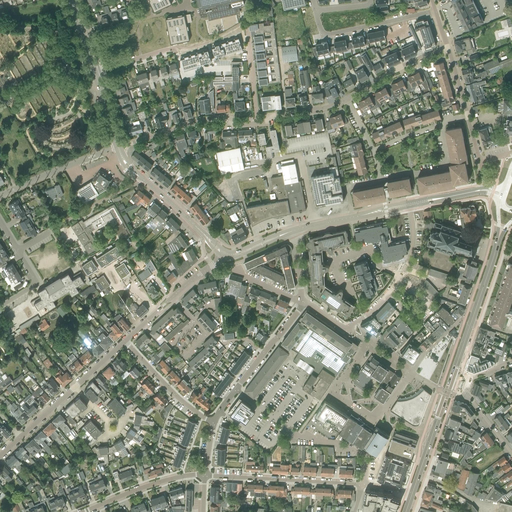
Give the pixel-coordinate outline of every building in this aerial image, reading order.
[(88,0),(89,4),(91,4),(92,8),(101,5),(99,0),(88,0)] [(149,0),(150,0),(149,1),(150,2),(154,12),(157,10),(158,10),(158,9),(159,8),(160,9),(166,6),(166,5),(167,4),(167,5),(168,5),(169,4),(176,1),(174,0),(149,0)] [(196,0),(197,2),(200,15),(200,14),(201,17),(208,15),(209,20),(214,18),(214,19),(223,17),(230,15),(237,13),(239,13),(239,10),(238,9),(243,7),(242,6),(242,5),(243,4),(243,5),(244,4),(243,0),(196,0)] [(272,0),(271,0),(266,1),(268,10),(268,9),(272,7),(275,5),(272,0)] [(281,0),(284,10),(306,5),(304,0),(281,0)] [(421,0),(414,3),(415,8),(419,7),(420,8),(423,6),(428,5),(426,0),(421,0)] [(452,0),(451,1),(451,2),(452,2),(454,8),(455,8),(458,14),(458,15),(459,17),(459,18),(462,22),(462,23),(465,29),(465,30),(466,30),(466,29),(472,27),(483,21),(472,0),(452,0)] [(115,10),(110,12),(108,6),(104,7),(106,13),(109,22),(113,21),(113,22),(119,21),(118,19),(115,10)] [(121,9),(115,10),(118,19),(123,18),(123,19),(129,18),(128,17),(125,7),(121,9)] [(99,15),(98,13),(95,14),(98,26),(103,24),(104,25),(109,24),(109,22),(106,13),(99,15)] [(177,17),(175,17),(172,18),(172,19),(170,19),(170,18),(168,18),(165,19),(168,30),(169,30),(169,32),(168,32),(168,34),(171,44),(173,44),(175,43),(174,42),(176,42),(177,43),(183,42),(183,41),(185,40),(185,41),(187,41),(189,40),(187,30),(187,29),(186,29),(186,27),(187,26),(186,23),(192,22),(190,14),(181,16),(180,16),(180,17),(178,17),(178,16),(177,17)] [(417,24),(414,25),(416,30),(420,28),(425,45),(424,45),(425,51),(426,50),(432,48),(432,47),(436,46),(434,41),(434,40),(429,25),(427,20),(424,21),(423,19),(416,22),(416,23),(417,24)] [(264,23),(254,24),(249,25),(250,30),(256,29),(256,33),(263,32),(270,31),(274,31),(273,22),(270,22),(270,23),(270,25),(264,26),(263,23),(264,23)] [(263,32),(256,33),(257,36),(254,37),(255,42),(257,42),(257,41),(264,41),(271,40),(275,39),(274,31),(270,31),(271,38),(264,38),(263,32)] [(360,36),(357,37),(359,46),(359,47),(365,46),(369,45),(367,39),(364,39),(363,36),(362,36),(361,36),(360,36)] [(352,42),(349,43),(351,49),(354,48),(354,47),(359,46),(357,37),(351,38),(352,42)] [(212,47),(215,57),(242,49),(239,38),(238,38),(235,39),(235,41),(233,41),(232,40),(231,40),(232,40),(228,41),(229,43),(226,43),(226,42),(225,42),(222,43),(222,45),(219,45),(219,44),(218,44),(215,45),(215,47),(213,47),(212,47)] [(454,41),(457,52),(466,50),(466,49),(467,49),(468,54),(472,53),(468,38),(464,39),(463,40),(463,39),(454,41)] [(257,41),(257,42),(258,45),(255,45),(256,50),(258,50),(265,49),(272,48),(276,48),(275,39),(271,40),(272,46),(265,47),(264,41),(257,41)] [(343,40),(340,41),(342,52),(348,51),(347,49),(351,49),(349,43),(346,43),(345,40),(344,40),(343,40)] [(334,46),(331,46),(333,52),(336,52),(336,53),(342,52),(340,41),(334,42),(334,46)] [(326,42),(321,43),(324,55),(330,54),(330,53),(333,52),(331,46),(328,47),(327,42),(326,42)] [(316,47),(312,47),(315,57),(324,55),(321,43),(316,44),(316,47)] [(412,43),(406,45),(411,56),(417,54),(416,53),(416,52),(416,51),(415,51),(418,50),(418,48),(417,46),(416,44),(413,45),(412,43)] [(283,62),(298,61),(296,45),(281,47),(283,62)] [(402,50),(399,51),(401,57),(404,56),(406,59),(407,58),(408,58),(408,57),(411,56),(406,45),(401,48),(402,50)] [(258,50),(259,53),(256,54),(257,59),(259,59),(259,58),(266,58),(273,57),(277,56),(276,48),(272,48),(273,55),(266,55),(265,49),(258,50)] [(181,59),(181,60),(184,69),(211,61),(208,50),(207,50),(204,51),(204,52),(202,53),(201,52),(197,53),(198,54),(195,55),(195,54),(194,54),(191,55),(191,56),(189,57),(188,56),(184,57),(185,58),(182,59),(181,59)] [(399,51),(390,55),(394,64),(395,63),(396,63),(397,63),(397,62),(398,62),(399,62),(400,61),(399,58),(401,57),(399,51)] [(359,55),(356,57),(360,64),(364,62),(361,56),(359,54),(359,53),(358,54),(359,55)] [(365,53),(361,56),(364,62),(369,71),(374,69),(376,73),(383,69),(379,63),(375,65),(374,66),(373,67),(365,53)] [(477,54),(469,58),(471,62),(470,62),(470,63),(479,58),(477,54)] [(390,55),(381,59),(384,65),(388,63),(388,64),(388,65),(389,66),(392,65),(394,64),(390,55)] [(259,58),(259,59),(260,62),(257,62),(257,68),(260,67),(267,66),(274,65),(278,65),(277,56),(273,57),(274,63),(267,64),(266,58),(259,58)] [(487,75),(502,69),(501,69),(511,64),(511,57),(499,63),(497,59),(484,65),(485,69),(478,73),(479,74),(480,78),(481,77),(487,75)] [(348,59),(343,61),(347,70),(348,70),(352,68),(348,59)] [(232,62),(232,80),(239,80),(239,79),(239,76),(239,74),(238,74),(238,72),(239,71),(239,67),(242,67),(242,61),(238,61),(232,62)] [(165,66),(169,78),(171,83),(174,82),(175,82),(173,77),(172,77),(172,76),(178,74),(179,75),(175,62),(175,63),(170,65),(171,66),(166,68),(165,66)] [(442,62),(435,64),(433,65),(434,67),(435,67),(436,70),(444,68),(442,62)] [(260,67),(261,71),(258,71),(258,76),(261,76),(268,75),(275,74),(279,73),(278,65),(274,65),(275,72),(268,73),(267,66),(260,67)] [(156,69),(160,81),(159,82),(161,86),(162,85),(165,85),(163,81),(162,79),(169,77),(169,78),(165,66),(160,68),(161,68),(161,69),(156,71),(156,69)] [(470,67),(466,68),(462,70),(463,76),(472,74),(476,72),(474,68),(471,69),(470,67)] [(364,80),(368,78),(362,68),(355,73),(358,80),(360,79),(361,82),(362,82),(365,81),(364,80)] [(436,70),(433,71),(435,76),(438,76),(438,75),(446,73),(444,68),(436,70)] [(146,72),(150,87),(151,89),(152,89),(155,88),(153,83),(152,83),(152,82),(159,80),(159,82),(160,81),(156,69),(155,69),(156,70),(150,71),(151,71),(151,72),(147,74),(146,72)] [(302,94),(297,95),(297,97),(299,97),(300,102),(299,102),(299,103),(300,103),(300,104),(307,103),(305,95),(304,91),(307,90),(306,87),(306,84),(303,70),(299,71),(300,75),(299,75),(301,85),(302,85),(303,91),(301,91),(302,94)] [(136,75),(140,88),(140,86),(142,89),(150,87),(146,72),(146,73),(136,76),(136,75)] [(417,72),(413,74),(417,84),(421,83),(425,89),(429,88),(427,83),(423,75),(420,76),(419,73),(419,72),(417,73),(417,72)] [(261,76),(262,79),(259,79),(259,85),(280,82),(279,73),(275,74),(276,80),(269,81),(268,75),(261,76)] [(472,74),(463,76),(464,77),(463,77),(464,79),(465,82),(470,81),(472,80),(474,80),(473,79),(473,77),(474,76),(473,73),(472,74)] [(417,84),(413,74),(408,76),(409,77),(407,77),(407,78),(408,77),(410,81),(407,83),(410,91),(411,92),(414,90),(415,87),(414,86),(417,84)] [(355,86),(352,81),(351,79),(352,79),(349,75),(346,76),(348,80),(344,82),(348,90),(355,86)] [(325,84),(324,85),(325,92),(326,97),(331,95),(327,88),(329,87),(329,89),(333,97),(339,95),(337,90),(338,90),(339,91),(342,89),(343,89),(337,77),(333,79),(325,83),(325,84)] [(476,81),(476,82),(466,85),(467,89),(484,84),(486,83),(485,79),(482,80),(481,77),(480,78),(476,80),(476,81)] [(410,91),(407,83),(404,84),(402,80),(403,80),(402,79),(401,80),(400,79),(396,81),(401,91),(404,90),(404,91),(407,92),(410,91)] [(438,81),(438,83),(437,84),(438,87),(441,87),(441,86),(449,84),(447,79),(440,81),(438,81)] [(128,91),(126,85),(125,81),(116,84),(117,88),(116,89),(118,94),(119,94),(128,91)] [(401,91),(396,81),(392,83),(392,84),(391,85),(393,89),(391,90),(394,98),(399,96),(398,93),(401,91)] [(484,84),(467,89),(468,94),(474,92),(473,91),(475,91),(475,90),(479,89),(482,89),(482,87),(484,86),(484,84)] [(384,87),(379,90),(385,99),(388,98),(389,100),(392,101),(395,99),(394,98),(391,90),(387,92),(385,88),(386,88),(385,87),(384,88),(384,87)] [(474,92),(468,94),(470,101),(484,97),(483,94),(485,93),(484,91),(483,88),(482,89),(479,89),(475,90),(475,91),(473,91),(474,92)] [(208,95),(207,97),(208,98),(203,99),(204,100),(199,100),(199,102),(198,102),(199,105),(200,105),(201,113),(205,113),(205,114),(211,113),(210,104),(213,104),(213,106),(214,106),(213,89),(213,90),(211,91),(209,93),(208,95)] [(294,97),(291,98),(290,98),(290,95),(291,95),(290,89),(284,90),(285,99),(286,107),(295,105),(294,97)] [(377,97),(374,99),(377,105),(379,107),(381,105),(380,102),(385,99),(379,90),(375,92),(376,93),(374,94),(375,94),(377,97)] [(131,101),(128,91),(119,94),(120,98),(119,99),(121,104),(122,103),(131,101)] [(237,93),(232,93),(233,103),(235,103),(235,110),(245,109),(244,101),(238,102),(237,93)] [(281,107),(281,102),(280,95),(261,97),(263,110),(281,107)] [(444,97),(446,102),(443,103),(444,107),(450,105),(449,102),(454,101),(452,95),(444,97)] [(368,96),(364,98),(369,108),(372,107),(374,110),(379,107),(377,105),(374,99),(372,100),(370,97),(370,96),(368,97),(368,96)] [(185,106),(183,107),(180,98),(176,99),(179,109),(182,108),(185,119),(193,117),(191,113),(192,112),(191,108),(186,109),(185,106)] [(369,108),(364,98),(360,101),(359,102),(359,103),(359,102),(361,106),(358,108),(362,116),(368,113),(366,110),(369,108)] [(229,104),(220,105),(220,100),(216,100),(218,112),(230,111),(229,104)] [(511,100),(511,101),(503,100),(502,113),(507,113),(506,119),(506,123),(504,122),(504,133),(511,133),(511,117),(511,118),(511,114),(511,113),(511,100)] [(134,110),(131,101),(122,103),(123,108),(122,108),(124,114),(134,110)] [(176,109),(168,112),(171,120),(173,119),(174,122),(180,120),(178,116),(176,109)] [(438,110),(432,112),(435,120),(441,118),(438,110)] [(166,115),(165,111),(161,113),(162,116),(159,117),(155,118),(156,123),(155,123),(156,127),(165,125),(164,122),(167,121),(166,115)] [(432,112),(426,114),(429,122),(435,120),(432,112)] [(339,113),(334,115),(338,125),(344,123),(344,124),(347,123),(345,117),(342,118),(341,114),(339,114),(339,113)] [(423,122),(421,116),(420,114),(414,116),(417,124),(422,122),(423,122)] [(429,122),(426,114),(421,116),(423,122),(422,122),(423,124),(429,122)] [(338,125),(334,115),(330,117),(329,118),(331,122),(326,124),(328,134),(333,132),(335,131),(335,130),(336,127),(338,125)] [(414,116),(408,118),(411,126),(417,124),(414,116)] [(299,133),(311,131),(312,131),(311,130),(317,129),(317,130),(324,128),(322,118),(313,120),(314,123),(312,123),(311,120),(295,123),(296,126),(293,127),(293,124),(284,125),(286,135),(293,134),(293,133),(298,132),(299,133)] [(408,118),(403,120),(405,128),(411,126),(408,118)] [(400,121),(394,124),(398,132),(403,129),(400,121)] [(135,134),(135,135),(138,133),(142,132),(140,124),(128,128),(131,135),(135,134)] [(394,124),(388,126),(392,134),(398,132),(394,124)] [(207,127),(207,132),(204,133),(205,140),(211,139),(211,133),(216,133),(215,126),(207,127)] [(392,134),(388,126),(383,129),(386,137),(392,134)] [(445,130),(447,138),(448,137),(450,144),(448,144),(449,150),(451,150),(452,156),(451,156),(452,164),(450,164),(451,170),(444,172),(444,173),(438,175),(437,173),(432,174),(432,176),(425,177),(425,176),(417,177),(420,192),(435,189),(435,188),(436,188),(437,188),(438,188),(439,188),(440,187),(440,188),(455,185),(454,182),(458,181),(458,182),(457,183),(469,181),(465,163),(465,164),(464,164),(464,162),(467,161),(464,146),(463,147),(463,146),(463,145),(463,144),(463,142),(462,142),(463,142),(460,127),(445,130)] [(491,127),(484,129),(479,130),(483,146),(499,141),(498,136),(496,131),(492,132),(491,127)] [(272,142),(273,144),(266,146),(267,152),(280,149),(276,128),(270,129),(272,142)] [(383,129),(377,131),(381,139),(386,137),(383,129)] [(188,133),(190,139),(187,140),(189,147),(192,146),(191,143),(194,142),(193,138),(197,137),(195,130),(188,133)] [(247,141),(246,138),(252,137),(252,131),(246,132),(246,130),(238,131),(239,138),(239,139),(238,140),(239,142),(246,142),(247,141)] [(236,131),(232,131),(223,132),(223,139),(229,139),(229,140),(232,143),(233,143),(233,148),(237,148),(236,131)] [(377,131),(376,132),(372,134),(375,142),(381,139),(377,131)] [(264,132),(257,134),(259,144),(266,143),(264,132)] [(183,150),(182,147),(187,145),(185,140),(183,134),(176,136),(177,141),(177,142),(175,143),(177,147),(178,149),(181,156),(182,158),(185,156),(183,150)] [(352,145),(352,144),(352,145),(354,151),(362,148),(360,142),(352,145)] [(221,174),(239,170),(244,169),(239,147),(217,152),(221,174)] [(137,153),(140,150),(138,148),(131,156),(137,161),(141,156),(137,153)] [(175,156),(174,157),(179,163),(183,160),(180,157),(177,154),(175,156)] [(362,154),(355,156),(354,156),(355,163),(364,160),(362,155),(362,154)] [(147,161),(141,156),(137,161),(142,166),(147,161)] [(365,166),(364,160),(355,163),(357,169),(365,166)] [(153,166),(147,161),(142,166),(148,171),(153,166)] [(284,183),(298,181),(295,163),(281,166),(283,176),(284,183)] [(320,205),(336,202),(344,201),(337,166),(333,166),(329,167),(330,173),(311,177),(316,204),(320,203),(320,205)] [(365,166),(357,169),(359,174),(367,172),(365,166)] [(155,167),(154,169),(150,173),(156,178),(161,172),(159,171),(155,167)] [(112,179),(101,171),(100,170),(92,181),(91,182),(75,191),(83,204),(105,190),(105,189),(112,179)] [(162,182),(166,177),(161,172),(156,178),(162,182)] [(284,183),(283,176),(271,178),(273,192),(276,191),(285,189),(284,183)] [(170,180),(166,177),(162,182),(168,187),(172,182),(175,179),(173,177),(170,180)] [(383,186),(353,191),(356,204),(386,199),(385,196),(411,191),(408,178),(387,182),(388,186),(383,186)] [(188,179),(183,186),(186,188),(191,182),(188,179)] [(300,180),(298,181),(284,183),(285,189),(286,193),(287,200),(290,213),(306,210),(301,186),(300,181),(300,180)] [(175,184),(174,186),(170,189),(176,194),(181,189),(178,186),(180,183),(178,181),(175,184)] [(63,195),(61,189),(59,184),(54,186),(54,187),(45,191),(49,200),(55,198),(54,195),(57,194),(58,197),(63,195)] [(181,189),(176,194),(181,199),(186,194),(181,189)] [(286,193),(285,189),(276,191),(278,201),(287,200),(286,193)] [(139,190),(134,195),(131,198),(137,203),(144,194),(139,190)] [(144,194),(137,203),(131,207),(132,209),(133,209),(135,208),(135,207),(136,208),(138,207),(138,206),(139,205),(140,203),(144,207),(150,199),(144,194)] [(189,196),(186,194),(181,199),(187,204),(192,199),(192,198),(194,196),(192,194),(189,196)] [(18,199),(9,205),(8,205),(12,211),(20,207),(18,203),(20,201),(18,199)] [(287,200),(278,201),(268,203),(270,217),(275,216),(290,213),(287,200)] [(196,203),(194,204),(190,207),(195,213),(200,209),(198,205),(201,203),(199,201),(196,203)] [(154,203),(150,208),(149,207),(147,210),(150,213),(150,214),(153,216),(154,216),(161,208),(154,203)] [(270,217),(268,203),(260,205),(257,205),(246,207),(250,220),(252,225),(257,223),(262,220),(268,218),(270,217)] [(24,204),(20,207),(12,211),(16,218),(19,216),(21,218),(28,214),(32,212),(31,210),(28,210),(27,208),(26,207),(26,206),(25,205),(24,204)] [(87,221),(84,223),(90,232),(113,219),(114,218),(118,225),(113,228),(119,241),(130,235),(130,234),(128,231),(113,205),(86,220),(87,221)] [(237,205),(227,210),(229,216),(233,222),(239,219),(235,213),(240,210),(237,205)] [(460,209),(461,214),(459,214),(461,225),(471,223),(471,222),(475,221),(474,214),(476,214),(475,213),(476,213),(476,212),(476,210),(475,209),(474,206),(473,205),(469,206),(469,207),(460,209)] [(138,216),(144,210),(142,208),(136,214),(138,216)] [(155,217),(153,219),(155,221),(154,223),(154,224),(157,226),(166,217),(168,214),(162,209),(157,214),(155,217)] [(200,209),(195,213),(199,219),(205,215),(200,209)] [(144,210),(138,216),(141,218),(146,211),(144,210)] [(423,211),(425,219),(432,218),(430,210),(423,211)] [(28,214),(21,218),(22,221),(19,223),(23,229),(31,224),(29,221),(32,219),(28,214)] [(207,218),(205,215),(199,219),(203,225),(209,221),(209,220),(212,218),(210,216),(207,218)] [(166,217),(157,226),(152,231),(156,234),(163,227),(167,223),(170,227),(175,222),(170,217),(168,219),(167,217),(166,217)] [(84,223),(83,222),(82,220),(71,226),(88,254),(99,247),(90,232),(84,223)] [(173,232),(165,241),(167,245),(182,233),(178,229),(180,227),(175,222),(170,227),(174,231),(173,232)] [(364,238),(365,240),(367,240),(368,243),(378,241),(383,262),(392,260),(403,258),(402,253),(407,252),(405,240),(394,242),(394,241),(392,240),(390,240),(389,232),(389,233),(386,222),(355,228),(354,228),(356,240),(364,238)] [(464,232),(463,232),(460,231),(460,230),(460,229),(459,230),(454,228),(453,228),(453,227),(450,226),(449,227),(448,226),(449,226),(448,226),(442,224),(443,224),(442,224),(435,222),(434,223),(433,227),(436,228),(436,231),(433,231),(433,230),(432,230),(433,231),(431,232),(430,232),(431,233),(430,235),(429,235),(430,235),(430,237),(430,238),(431,238),(433,239),(432,242),(429,241),(429,240),(428,240),(427,246),(434,248),(434,249),(434,248),(440,250),(439,251),(440,251),(440,250),(441,251),(444,253),(445,252),(446,252),(445,253),(446,253),(446,252),(452,254),(451,255),(452,255),(452,253),(455,254),(456,250),(471,255),(473,251),(474,251),(474,252),(475,251),(476,247),(477,246),(476,246),(474,245),(476,241),(462,236),(464,232)] [(31,224),(23,229),(27,236),(30,234),(32,236),(39,232),(38,229),(37,229),(35,227),(33,228),(31,224)] [(238,233),(237,233),(241,240),(247,237),(244,230),(243,230),(242,227),(239,229),(240,232),(238,233)] [(236,230),(230,234),(231,237),(232,238),(235,243),(241,240),(237,233),(238,233),(236,230)] [(347,232),(346,232),(345,230),(332,233),(333,234),(323,237),(322,235),(312,238),(313,240),(310,240),(308,241),(307,242),(307,244),(307,245),(307,247),(309,247),(310,248),(310,250),(309,250),(309,251),(311,251),(322,250),(322,248),(327,247),(329,252),(330,252),(331,252),(332,252),(333,251),(333,246),(345,243),(344,241),(348,240),(346,235),(348,235),(347,232)] [(183,235),(182,233),(167,245),(172,253),(185,246),(189,244),(183,235)] [(265,275),(265,276),(265,275),(267,276),(270,277),(272,279),(273,279),(283,284),(283,283),(284,284),(285,284),(286,284),(287,284),(287,286),(288,286),(291,287),(295,286),(295,287),(295,286),(288,255),(290,254),(291,253),(292,251),(292,249),(291,247),(290,246),(289,245),(287,244),(285,245),(285,244),(244,262),(244,263),(246,267),(249,268),(251,267),(252,268),(253,269),(254,270),(255,270),(254,270),(265,275)] [(110,246),(111,249),(116,256),(117,255),(118,257),(120,256),(122,254),(116,245),(113,248),(111,245),(110,246)] [(110,250),(106,252),(112,261),(114,260),(116,258),(115,257),(116,256),(111,249),(110,246),(108,247),(110,250)] [(182,254),(185,261),(189,259),(189,260),(195,257),(196,257),(192,248),(182,254)] [(9,258),(4,250),(0,252),(0,259),(1,261),(0,261),(0,265),(1,266),(6,263),(5,260),(9,258)] [(322,250),(311,251),(311,253),(309,253),(310,264),(312,264),(312,274),(311,274),(312,286),(313,286),(315,289),(314,290),(314,291),(324,285),(323,271),(328,269),(329,269),(329,267),(329,266),(328,266),(323,264),(322,250)] [(101,252),(100,253),(101,255),(106,263),(107,262),(108,264),(110,262),(112,261),(106,252),(103,254),(101,252)] [(102,267),(104,266),(106,265),(106,264),(105,263),(106,263),(101,255),(100,253),(98,254),(99,256),(96,259),(102,267)] [(178,264),(172,253),(168,256),(179,275),(180,275),(183,272),(197,260),(195,257),(189,260),(189,259),(185,261),(178,264)] [(152,274),(148,268),(141,257),(136,261),(143,271),(137,275),(142,281),(150,276),(151,278),(153,276),(152,274)] [(86,259),(85,260),(86,263),(91,270),(92,269),(93,271),(95,270),(97,268),(91,259),(88,262),(86,259)] [(87,275),(89,274),(91,272),(90,271),(91,270),(86,263),(85,260),(83,261),(85,264),(81,266),(87,275)] [(476,262),(472,260),(470,264),(466,262),(466,263),(464,270),(459,268),(456,277),(465,280),(469,281),(471,278),(473,279),(477,266),(475,265),(476,262)] [(359,280),(360,283),(362,288),(362,289),(364,288),(367,296),(375,293),(374,291),(378,289),(374,278),(373,278),(370,270),(366,261),(363,262),(363,261),(363,262),(357,264),(354,265),(357,274),(357,275),(359,280)] [(115,268),(117,272),(119,271),(120,272),(127,268),(129,266),(128,264),(126,266),(124,262),(115,268)] [(8,266),(6,263),(1,266),(3,271),(7,277),(17,271),(12,263),(8,266)] [(511,264),(508,263),(498,292),(511,297),(511,264)] [(130,273),(128,269),(130,268),(129,266),(127,268),(120,272),(120,273),(119,274),(121,278),(130,273)] [(21,278),(17,271),(7,277),(11,283),(10,283),(10,285),(10,287),(11,289),(12,289),(13,290),(14,290),(15,290),(22,286),(20,282),(20,283),(18,280),(21,278)] [(168,271),(164,274),(171,283),(177,278),(173,272),(170,274),(168,271)] [(47,285),(45,287),(37,292),(39,297),(30,302),(32,306),(34,305),(37,310),(45,305),(48,310),(55,305),(52,301),(68,291),(71,296),(78,292),(77,289),(85,284),(81,277),(82,276),(80,272),(70,278),(67,273),(57,279),(57,280),(54,281),(53,282),(52,280),(50,282),(51,283),(50,284),(50,283),(50,284),(47,285)] [(229,279),(227,285),(231,286),(229,293),(237,295),(238,295),(240,289),(241,284),(242,279),(243,278),(237,276),(232,275),(230,274),(229,279)] [(94,286),(95,287),(97,286),(104,281),(104,280),(105,279),(103,275),(94,280),(96,284),(94,286)] [(210,282),(212,291),(212,293),(218,291),(216,280),(210,282)] [(96,289),(98,287),(100,291),(109,285),(107,281),(105,282),(104,281),(97,286),(95,287),(96,289)] [(147,285),(148,286),(145,288),(153,297),(158,293),(154,288),(155,288),(151,282),(147,285)] [(212,291),(210,282),(204,283),(206,292),(212,291)] [(206,292),(204,283),(198,285),(198,287),(195,290),(199,294),(200,293),(206,292)] [(448,296),(447,297),(457,301),(465,303),(465,302),(466,302),(465,302),(466,300),(467,296),(468,294),(470,287),(471,286),(463,283),(463,284),(460,283),(457,290),(455,289),(455,287),(453,286),(451,286),(450,288),(449,293),(448,296)] [(93,284),(91,286),(84,290),(88,295),(96,290),(93,284)] [(237,295),(237,301),(237,303),(243,304),(241,312),(245,314),(247,305),(245,305),(246,303),(243,302),(246,293),(244,293),(244,290),(246,285),(241,284),(240,289),(238,295),(237,295)] [(336,293),(324,285),(314,291),(315,291),(316,290),(318,294),(317,295),(327,302),(328,301),(336,307),(336,308),(344,314),(345,312),(349,315),(350,312),(349,312),(354,306),(341,297),(343,292),(343,291),(342,290),(341,290),(340,290),(336,293)] [(245,296),(243,302),(246,303),(245,305),(247,305),(248,306),(251,299),(253,298),(256,300),(257,300),(258,297),(260,291),(251,287),(248,294),(248,295),(249,296),(249,297),(245,296)] [(193,289),(189,293),(195,299),(199,295),(199,294),(195,290),(193,289)] [(258,297),(256,310),(261,312),(261,310),(262,307),(259,305),(262,300),(265,301),(268,294),(260,291),(258,297)] [(511,297),(498,292),(487,322),(501,327),(505,316),(510,317),(511,312),(507,311),(511,297)] [(189,293),(185,297),(190,303),(195,299),(189,293)] [(268,294),(265,301),(270,303),(269,305),(274,306),(275,304),(277,298),(268,294)] [(125,309),(128,307),(125,303),(125,302),(125,301),(129,298),(127,296),(123,299),(122,299),(121,299),(120,299),(119,299),(119,300),(118,301),(118,302),(118,303),(118,304),(119,305),(120,306),(121,306),(122,306),(125,309)] [(190,303),(185,297),(182,299),(184,301),(181,303),(187,309),(191,306),(192,305),(190,303)] [(274,306),(270,315),(272,316),(273,315),(275,316),(278,308),(284,310),(282,315),(285,316),(291,309),(286,307),(288,303),(281,300),(280,301),(279,300),(279,299),(278,302),(277,302),(276,304),(275,304),(274,306)] [(440,299),(439,302),(441,304),(441,303),(443,304),(442,306),(446,309),(447,309),(450,305),(452,302),(440,299)] [(384,305),(373,317),(360,325),(376,337),(379,333),(382,328),(381,328),(386,323),(384,321),(395,309),(388,302),(384,305)] [(450,305),(447,309),(455,317),(456,319),(457,318),(457,317),(459,316),(460,316),(459,316),(461,314),(461,315),(461,314),(462,313),(463,313),(462,313),(463,312),(464,311),(463,310),(464,309),(460,305),(452,302),(450,305)] [(62,304),(59,307),(60,307),(61,309),(66,314),(70,310),(64,303),(62,304)] [(142,304),(138,308),(134,303),(133,304),(133,305),(131,306),(137,313),(140,317),(141,317),(148,310),(142,304)] [(442,306),(438,310),(450,322),(451,323),(455,320),(453,318),(455,317),(447,309),(446,309),(442,306)] [(178,318),(179,317),(183,314),(177,307),(174,310),(172,308),(171,310),(177,316),(178,318)] [(171,310),(166,314),(172,320),(177,316),(171,310)] [(296,340),(292,344),(290,348),(298,353),(293,361),(310,372),(312,374),(317,377),(318,374),(318,375),(330,383),(345,361),(341,359),(346,351),(350,345),(356,349),(358,346),(310,312),(309,311),(308,310),(307,310),(308,311),(305,316),(304,315),(302,318),(301,317),(298,321),(306,327),(302,331),(299,336),(296,340)] [(433,316),(445,329),(450,325),(449,323),(437,311),(432,316),(433,316)] [(87,312),(84,316),(88,321),(92,317),(87,312)] [(208,317),(207,316),(204,312),(198,318),(202,323),(208,317)] [(108,325),(118,336),(119,334),(120,335),(121,334),(121,333),(122,332),(118,329),(116,326),(112,322),(110,323),(106,319),(107,318),(103,314),(100,316),(103,320),(108,325)] [(120,316),(119,314),(114,318),(119,326),(120,325),(121,327),(125,331),(127,329),(128,328),(129,327),(122,319),(120,316)] [(172,320),(166,314),(162,318),(168,324),(172,320)] [(37,315),(18,327),(19,327),(20,329),(20,330),(24,327),(26,326),(30,324),(39,318),(37,315)] [(445,329),(433,316),(428,321),(427,320),(424,324),(426,326),(437,337),(445,329)] [(208,317),(202,323),(206,327),(212,321),(208,317)] [(395,321),(386,330),(382,335),(380,339),(393,348),(395,350),(396,349),(414,332),(399,317),(395,321)] [(168,324),(162,318),(157,322),(163,328),(165,330),(167,328),(165,327),(168,324)] [(44,329),(49,326),(44,319),(41,321),(43,323),(39,326),(42,330),(44,329)] [(218,328),(212,321),(206,327),(210,332),(212,330),(214,332),(218,328)] [(298,321),(296,325),(295,326),(302,331),(306,327),(298,321)] [(157,322),(153,326),(159,332),(163,328),(157,322)] [(108,325),(106,327),(106,328),(110,332),(108,334),(114,340),(115,339),(116,338),(116,337),(118,336),(108,325)] [(160,334),(159,332),(153,326),(151,328),(153,329),(150,332),(153,336),(156,338),(160,334)] [(295,326),(294,327),(292,330),(299,336),(302,331),(295,326)] [(426,326),(421,330),(432,342),(437,337),(426,326)] [(81,327),(79,329),(86,338),(87,338),(89,336),(81,327)] [(480,327),(478,333),(490,337),(491,335),(494,336),(495,332),(480,327)] [(98,328),(96,330),(109,345),(111,343),(112,342),(113,341),(108,335),(106,337),(102,332),(98,328)] [(216,337),(222,334),(221,331),(218,328),(214,332),(214,333),(216,337)] [(86,338),(79,329),(76,332),(84,340),(86,338)] [(109,345),(96,330),(95,329),(93,331),(95,333),(97,336),(98,337),(97,339),(96,338),(96,337),(96,338),(100,342),(102,344),(105,348),(109,345)] [(266,332),(261,329),(255,337),(263,343),(268,337),(266,335),(267,334),(265,333),(266,332)] [(292,330),(289,333),(288,334),(296,340),(299,336),(292,330)] [(421,330),(418,333),(430,344),(432,342),(421,330)] [(20,333),(14,337),(20,345),(26,341),(21,334),(20,333)] [(145,333),(140,337),(146,343),(151,339),(148,337),(145,333)] [(410,342),(422,350),(423,351),(425,349),(430,345),(430,344),(418,333),(410,342)] [(490,337),(478,333),(475,340),(480,342),(484,343),(487,344),(488,342),(492,343),(494,339),(490,337)] [(288,335),(285,338),(292,344),(296,340),(288,334),(288,335)] [(214,346),(215,345),(218,342),(212,335),(208,339),(214,346)] [(140,337),(136,341),(143,349),(149,346),(146,343),(140,337)] [(86,338),(84,340),(83,340),(88,345),(88,344),(92,348),(92,349),(91,350),(93,352),(96,356),(100,353),(96,348),(91,343),(90,342),(87,338),(86,338)] [(285,338),(282,342),(282,343),(288,348),(289,349),(290,348),(292,344),(285,338)] [(90,342),(91,343),(96,348),(100,353),(104,349),(103,348),(100,345),(99,343),(94,339),(90,342)] [(214,346),(208,339),(203,343),(206,346),(208,348),(209,350),(211,348),(214,346)] [(483,344),(480,342),(475,341),(473,347),(487,351),(488,349),(486,348),(487,344),(484,343),(483,344)] [(171,348),(166,343),(165,342),(160,347),(161,348),(162,350),(166,353),(167,352),(169,350),(171,348)] [(405,346),(400,352),(401,353),(401,354),(413,362),(422,350),(410,342),(406,346),(405,346)] [(345,353),(341,359),(345,361),(347,362),(351,356),(352,357),(356,351),(355,350),(356,349),(355,348),(351,345),(348,348),(345,353)] [(202,348),(201,349),(208,357),(212,353),(209,350),(208,348),(206,346),(204,348),(204,349),(203,348),(203,347),(202,348)] [(273,376),(274,373),(272,373),(287,353),(287,354),(288,353),(281,348),(280,347),(279,348),(278,349),(277,348),(277,349),(272,356),(271,355),(268,359),(269,360),(263,367),(263,366),(260,370),(260,371),(255,378),(255,377),(251,381),(252,382),(247,389),(246,388),(246,389),(247,390),(246,392),(254,398),(254,397),(268,378),(269,379),(269,380),(272,378),(273,376)] [(487,351),(473,347),(471,352),(476,354),(480,355),(479,356),(484,358),(486,354),(487,351)] [(497,348),(494,354),(496,354),(499,355),(503,356),(504,352),(504,350),(502,349),(497,348)] [(87,349),(85,350),(84,349),(81,351),(83,354),(89,360),(93,356),(90,352),(87,349)] [(208,357),(201,349),(199,351),(200,352),(197,354),(203,361),(208,357)] [(162,350),(157,355),(157,356),(153,360),(155,362),(159,359),(160,359),(161,358),(166,353),(162,350)] [(245,350),(242,354),(249,360),(252,356),(245,350)] [(466,368),(466,369),(467,369),(468,368),(470,369),(469,370),(474,372),(492,365),(490,360),(492,365),(495,364),(494,362),(486,359),(481,361),(479,356),(471,353),(466,367),(466,368)] [(89,360),(83,354),(81,356),(80,355),(78,357),(79,357),(81,360),(84,364),(89,360)] [(203,361),(197,354),(195,357),(194,356),(192,357),(199,365),(203,361)] [(242,354),(239,358),(246,364),(249,360),(242,354)] [(164,361),(161,358),(160,359),(159,359),(155,362),(161,369),(168,363),(169,361),(172,359),(170,356),(164,361)] [(371,356),(363,368),(371,374),(379,362),(371,356)] [(71,361),(73,363),(78,369),(82,365),(75,357),(71,361)] [(119,373),(122,370),(126,367),(118,357),(114,361),(111,363),(113,365),(116,369),(119,373)] [(191,360),(188,363),(189,363),(191,366),(189,367),(191,369),(191,370),(193,372),(197,375),(199,372),(196,369),(196,370),(195,369),(199,365),(192,357),(190,359),(191,360)] [(47,358),(42,362),(47,369),(53,365),(47,358)] [(236,362),(241,366),(243,368),(246,364),(239,358),(237,360),(236,362)] [(234,360),(231,364),(239,370),(241,366),(236,362),(234,360)] [(379,362),(371,374),(371,375),(372,376),(380,381),(388,369),(389,369),(379,362)] [(78,369),(73,363),(70,365),(70,364),(68,366),(74,373),(78,369)] [(168,363),(161,369),(165,373),(169,370),(171,368),(169,366),(170,365),(168,363)] [(231,364),(228,368),(235,374),(239,370),(231,364)] [(56,365),(54,367),(57,371),(58,371),(67,382),(71,378),(66,372),(64,374),(60,369),(56,365)] [(109,366),(102,372),(105,376),(114,386),(118,383),(115,380),(116,380),(111,375),(114,372),(112,370),(109,366)] [(126,371),(122,375),(120,376),(123,379),(125,377),(130,373),(134,377),(135,377),(136,378),(138,375),(137,374),(138,374),(139,372),(140,372),(134,367),(130,370),(128,372),(126,371)] [(371,374),(363,368),(361,370),(362,370),(371,377),(372,376),(371,375),(371,374)] [(389,369),(388,369),(380,381),(383,383),(381,385),(384,388),(392,377),(394,373),(388,370),(389,369)] [(172,370),(170,371),(167,375),(171,379),(178,373),(176,371),(174,372),(172,370)] [(227,370),(223,374),(231,380),(234,376),(227,370)] [(371,377),(362,370),(355,380),(356,383),(363,389),(371,377)] [(57,375),(55,377),(62,386),(63,385),(64,385),(65,384),(65,383),(66,383),(65,382),(66,381),(67,382),(58,371),(57,371),(55,373),(57,375)] [(178,373),(171,379),(175,384),(179,380),(180,379),(178,376),(180,375),(178,373)] [(394,373),(392,377),(384,388),(391,392),(401,377),(394,373)] [(501,374),(500,375),(502,383),(505,390),(508,389),(505,382),(507,381),(505,373),(504,373),(503,373),(502,373),(501,374)] [(21,374),(12,381),(14,384),(24,377),(22,375),(21,374)] [(105,380),(104,377),(100,374),(95,378),(98,382),(100,383),(97,385),(100,388),(103,391),(104,392),(104,393),(108,389),(106,388),(107,387),(103,382),(105,380)] [(223,374),(220,378),(222,380),(222,379),(228,384),(231,380),(223,374)] [(312,374),(302,388),(319,399),(330,383),(318,375),(318,374),(317,377),(312,374)] [(495,376),(494,376),(494,377),(497,384),(498,384),(500,387),(499,387),(501,392),(505,397),(509,394),(508,393),(505,390),(502,383),(500,375),(498,375),(497,375),(495,375),(495,376)] [(0,389),(2,388),(2,387),(12,381),(9,377),(7,378),(3,381),(0,377),(0,376),(0,389)] [(49,380),(50,381),(47,383),(55,392),(58,390),(57,389),(59,387),(56,384),(56,383),(51,378),(49,380)] [(182,380),(180,381),(177,385),(181,389),(188,383),(186,381),(183,378),(182,380)] [(140,391),(137,393),(133,397),(135,399),(139,395),(141,393),(142,392),(145,389),(151,384),(146,379),(143,383),(141,385),(142,387),(140,389),(141,390),(140,391)] [(222,380),(219,383),(227,389),(230,385),(228,384),(222,379),(222,380)] [(86,390),(84,392),(92,401),(97,396),(99,397),(104,392),(103,391),(100,388),(99,389),(92,381),(87,387),(88,388),(86,390)] [(474,383),(471,392),(473,393),(473,395),(479,403),(481,401),(482,403),(485,401),(482,397),(481,397),(482,397),(481,398),(479,396),(482,387),(490,390),(492,385),(480,381),(478,384),(474,383)] [(47,383),(45,386),(44,384),(41,387),(46,392),(47,392),(50,396),(51,394),(52,395),(55,392),(47,383)] [(190,385),(188,383),(181,389),(186,394),(189,390),(191,389),(188,387),(190,385)] [(219,383),(216,387),(224,393),(227,389),(219,383)] [(151,384),(145,389),(142,392),(143,393),(145,392),(147,395),(146,396),(148,398),(153,393),(151,391),(155,388),(151,384)] [(384,388),(381,385),(374,396),(384,402),(391,392),(384,388)] [(33,391),(31,393),(35,397),(37,395),(41,399),(44,402),(49,398),(46,394),(38,386),(33,391)] [(194,392),(193,393),(190,397),(196,401),(205,389),(204,389),(205,388),(204,387),(198,393),(196,391),(195,393),(194,392)] [(216,387),(214,391),(221,397),(224,393),(216,387)] [(205,389),(196,401),(201,406),(205,400),(201,397),(203,395),(206,391),(205,389)] [(421,391),(418,394),(426,405),(428,400),(428,401),(431,394),(430,394),(430,393),(425,389),(424,389),(421,391)] [(157,402),(163,396),(159,392),(155,395),(153,397),(156,400),(154,402),(153,402),(155,404),(157,402)] [(410,399),(407,400),(410,416),(412,424),(412,425),(413,426),(415,426),(417,426),(418,425),(419,425),(421,423),(420,423),(422,417),(424,412),(425,411),(424,411),(426,406),(427,406),(427,405),(426,405),(418,394),(415,396),(413,397),(410,399)] [(28,399),(24,402),(25,404),(29,407),(31,409),(34,412),(37,409),(35,406),(38,404),(35,400),(35,401),(31,396),(28,399)] [(157,402),(155,404),(154,405),(155,407),(159,403),(161,406),(163,404),(167,401),(163,396),(157,402)] [(69,415),(72,418),(81,410),(81,411),(87,406),(78,397),(64,410),(69,415)] [(111,400),(107,404),(111,408),(118,401),(114,397),(111,400)] [(230,409),(229,411),(232,413),(231,415),(232,416),(233,416),(240,420),(241,419),(242,420),(243,421),(244,419),(247,421),(250,418),(252,415),(255,411),(254,410),(251,408),(250,407),(251,406),(250,406),(244,401),(243,399),(240,397),(239,397),(238,399),(236,401),(235,402),(237,404),(235,406),(233,405),(230,409)] [(207,398),(205,400),(201,406),(207,410),(211,405),(207,402),(209,399),(207,398)] [(314,415),(309,421),(309,422),(312,423),(316,417),(339,433),(350,417),(345,414),(346,412),(341,409),(341,408),(341,407),(340,407),(340,406),(339,406),(338,406),(337,406),(328,400),(327,399),(324,404),(323,404),(322,404),(321,404),(320,406),(320,407),(319,407),(320,407),(320,408),(315,416),(314,415)] [(29,407),(25,404),(24,402),(22,400),(18,403),(21,406),(24,410),(30,416),(31,414),(34,412),(31,409),(29,407)] [(397,401),(394,405),(410,416),(407,400),(404,400),(400,400),(399,400),(397,400),(397,401)] [(452,405),(451,409),(459,411),(464,413),(466,411),(472,419),(476,416),(466,404),(455,400),(453,401),(452,405)] [(122,405),(118,401),(111,408),(115,412),(122,405)] [(25,420),(11,405),(11,404),(10,403),(6,406),(11,411),(10,412),(16,418),(16,419),(17,421),(18,421),(19,421),(21,423),(25,420)] [(21,406),(19,408),(18,407),(18,408),(14,403),(13,403),(11,404),(11,405),(25,420),(26,419),(27,419),(29,417),(28,417),(29,416),(24,410),(21,406)] [(169,403),(166,407),(164,408),(168,413),(169,411),(172,406),(171,405),(169,403)] [(122,405),(115,412),(119,416),(121,414),(122,416),(127,411),(133,405),(131,404),(124,407),(122,405)] [(504,407),(502,404),(494,410),(496,413),(497,413),(501,410),(504,408),(504,407)] [(504,408),(501,410),(503,413),(510,407),(509,405),(508,404),(504,407),(504,408)] [(390,410),(390,411),(408,422),(409,423),(412,424),(410,416),(394,405),(391,410),(390,410)] [(142,412),(137,407),(134,410),(136,412),(136,414),(135,414),(134,418),(149,421),(149,425),(152,425),(152,421),(143,420),(144,416),(141,416),(142,412)] [(451,409),(448,416),(450,417),(460,421),(461,421),(464,423),(465,418),(463,418),(464,413),(459,411),(451,409)] [(500,414),(494,419),(498,424),(504,420),(510,416),(508,413),(502,417),(500,414)] [(59,414),(55,417),(64,427),(70,434),(75,441),(77,439),(75,437),(77,435),(72,428),(70,430),(67,425),(63,421),(64,419),(59,414)] [(350,417),(339,433),(346,437),(358,419),(351,414),(350,417)] [(78,425),(76,424),(72,418),(69,415),(66,418),(72,424),(74,427),(78,425)] [(55,417),(52,421),(56,426),(58,425),(62,429),(64,432),(64,433),(67,436),(68,436),(70,434),(64,427),(55,417)] [(450,417),(448,425),(457,430),(458,430),(461,421),(460,421),(450,417)] [(149,421),(134,418),(133,422),(134,423),(133,426),(139,428),(140,423),(149,425),(149,421)] [(358,419),(346,437),(352,442),(364,423),(358,419)] [(78,425),(74,427),(75,428),(77,431),(79,430),(78,429),(84,423),(81,420),(78,422),(80,423),(78,425)] [(90,420),(86,423),(85,424),(83,426),(87,430),(94,424),(90,420)] [(504,420),(498,424),(503,431),(509,427),(504,420)] [(478,426),(473,421),(470,427),(471,427),(475,430),(476,430),(478,426)] [(47,425),(46,426),(61,442),(62,444),(66,440),(58,431),(57,433),(54,429),(55,428),(50,422),(49,423),(47,424),(47,425)] [(374,430),(364,423),(352,442),(362,448),(363,446),(374,430)] [(94,424),(87,430),(90,434),(97,428),(94,424)] [(1,427),(0,426),(0,431),(6,438),(10,434),(3,425),(1,427)] [(448,425),(444,435),(448,437),(451,438),(456,440),(463,442),(466,434),(458,430),(457,430),(448,425)] [(43,429),(42,429),(47,435),(49,433),(53,438),(58,443),(60,444),(61,442),(46,426),(45,427),(45,426),(43,428),(43,429)] [(130,428),(128,432),(141,441),(143,438),(138,434),(141,429),(139,428),(133,426),(131,429),(130,428)] [(376,426),(374,430),(363,446),(376,455),(389,435),(376,426)] [(92,437),(88,444),(89,446),(96,440),(95,438),(101,432),(97,428),(90,434),(92,437)] [(475,430),(471,437),(476,440),(481,433),(476,430),(475,430)] [(46,436),(44,434),(41,431),(37,434),(48,446),(50,444),(44,437),(46,436)] [(126,436),(124,439),(128,443),(130,445),(133,440),(139,444),(141,441),(128,432),(125,435),(126,436)] [(394,432),(390,442),(388,449),(411,457),(417,440),(394,432)] [(486,432),(482,435),(480,437),(483,442),(490,437),(486,432)] [(181,433),(179,438),(188,441),(190,436),(183,434),(183,433),(181,433)] [(37,434),(33,438),(40,445),(49,454),(52,451),(48,446),(37,434)] [(490,437),(483,442),(482,443),(482,444),(476,450),(478,453),(487,446),(487,447),(494,442),(490,437)] [(41,449),(35,443),(32,439),(28,442),(33,448),(35,450),(38,453),(41,449)] [(120,440),(117,442),(125,456),(128,454),(123,446),(128,443),(124,439),(121,441),(120,440)] [(444,442),(442,447),(447,448),(446,449),(450,450),(450,449),(453,451),(453,452),(459,454),(460,453),(465,455),(466,454),(469,450),(472,445),(463,442),(462,446),(459,445),(460,443),(448,439),(448,441),(445,440),(444,442)] [(33,448),(28,442),(24,446),(33,456),(35,454),(34,452),(35,450),(33,448)] [(113,445),(110,447),(112,453),(117,450),(122,458),(125,456),(117,442),(113,444),(113,445)] [(22,445),(18,449),(28,461),(31,464),(32,465),(35,463),(25,452),(26,451),(22,445)] [(94,446),(91,449),(95,455),(97,457),(100,457),(103,457),(102,447),(98,447),(98,449),(96,449),(94,446)] [(102,447),(103,457),(104,463),(104,464),(108,463),(107,453),(112,453),(110,447),(107,448),(107,446),(102,447)] [(245,446),(244,458),(244,463),(246,463),(246,466),(246,471),(254,471),(254,465),(254,463),(255,459),(247,458),(248,450),(247,450),(247,446),(245,446)] [(18,449),(14,452),(21,460),(22,459),(26,463),(27,462),(28,461),(18,449)] [(382,462),(377,479),(384,482),(385,479),(388,480),(391,481),(396,482),(396,483),(398,483),(403,485),(404,481),(406,475),(411,462),(406,460),(403,459),(403,460),(398,458),(395,457),(392,456),(391,455),(385,453),(383,459),(382,462)] [(443,453),(441,459),(447,461),(449,455),(443,453)] [(13,454),(9,457),(20,470),(22,468),(18,463),(20,462),(13,454)] [(504,456),(492,465),(486,469),(488,471),(499,463),(501,466),(507,461),(504,456)] [(20,470),(9,457),(5,461),(13,469),(14,467),(18,472),(20,470)] [(434,470),(451,476),(453,470),(455,464),(447,461),(441,459),(438,458),(439,459),(437,464),(435,470),(434,470)] [(69,462),(65,466),(69,471),(73,467),(72,466),(69,462)] [(281,462),(280,464),(280,473),(288,473),(288,471),(291,471),(291,466),(291,465),(285,464),(285,462),(281,462)] [(161,468),(163,467),(162,463),(155,466),(156,468),(154,469),(156,475),(162,473),(161,468)] [(260,465),(254,465),(254,471),(263,471),(263,463),(260,463),(260,465)] [(273,463),(273,466),(270,466),(270,470),(272,470),(272,472),(280,473),(280,464),(273,463)] [(508,463),(496,471),(498,474),(504,470),(505,472),(511,467),(508,463)] [(291,473),(299,474),(299,465),(296,464),(295,467),(291,466),(291,471),(291,473)] [(128,466),(123,468),(127,479),(133,476),(131,472),(136,470),(134,466),(134,465),(129,466),(128,466)] [(3,467),(0,469),(0,470),(5,476),(3,477),(8,481),(12,477),(8,473),(10,472),(8,469),(5,466),(3,468),(3,467)] [(69,471),(65,466),(60,470),(64,474),(69,471)] [(127,479),(123,468),(119,469),(120,473),(118,474),(117,471),(112,473),(113,474),(114,479),(119,477),(120,481),(127,479)] [(156,475),(154,469),(151,470),(150,468),(143,470),(145,474),(147,474),(149,478),(156,475)] [(451,476),(434,470),(431,469),(430,474),(438,477),(438,475),(453,480),(451,484),(456,485),(458,479),(454,477),(451,476)] [(462,469),(461,474),(459,479),(457,484),(457,487),(464,490),(470,471),(462,469)] [(511,469),(501,478),(499,479),(501,482),(506,478),(508,481),(511,479),(510,478),(511,477),(511,469)] [(470,471),(464,490),(464,491),(471,495),(475,483),(478,473),(470,471)] [(104,483),(101,477),(100,474),(97,475),(98,478),(94,480),(95,482),(99,490),(106,488),(104,483)] [(99,490),(95,482),(91,484),(90,481),(87,482),(90,489),(92,493),(99,490)] [(232,483),(226,483),(226,491),(232,492),(237,492),(237,493),(241,494),(241,489),(242,484),(241,484),(232,483)] [(427,486),(426,489),(439,494),(444,497),(446,494),(440,492),(441,491),(434,488),(435,486),(427,483),(427,486)] [(475,483),(471,495),(476,497),(478,492),(482,486),(475,483)] [(81,485),(74,488),(79,499),(85,496),(82,489),(86,488),(84,484),(81,485)] [(211,486),(211,493),(218,493),(221,493),(222,489),(222,487),(222,484),(211,484),(211,486)] [(247,486),(244,486),(244,490),(250,491),(250,495),(254,496),(255,491),(255,484),(247,484),(247,486)] [(254,496),(260,496),(260,497),(260,498),(265,498),(265,491),(265,487),(263,487),(263,485),(255,484),(255,491),(254,496)] [(265,487),(265,491),(272,492),(272,496),(276,496),(276,492),(276,486),(268,485),(268,487),(265,487)] [(485,496),(485,499),(497,501),(505,495),(506,494),(499,489),(493,485),(486,496),(485,496)] [(276,492),(276,496),(286,497),(286,493),(287,488),(284,488),(284,486),(276,486),(276,492)] [(69,487),(66,489),(72,502),(79,499),(74,488),(70,490),(69,487)] [(181,487),(175,489),(177,495),(177,496),(178,499),(183,497),(184,499),(185,499),(185,491),(182,491),(181,487)] [(65,505),(62,498),(66,496),(62,489),(58,491),(59,493),(57,493),(59,498),(55,500),(58,508),(65,505)] [(172,500),(178,499),(177,496),(177,495),(175,489),(169,491),(172,500)] [(335,493),(335,498),(339,498),(339,496),(341,496),(341,500),(344,500),(344,496),(345,489),(338,489),(338,493),(335,493)] [(351,490),(345,489),(344,496),(350,496),(350,499),(353,499),(353,495),(354,494),(354,490),(351,490)] [(439,494),(426,489),(425,491),(425,490),(422,498),(423,498),(430,500),(440,504),(442,500),(438,499),(439,494)] [(365,490),(362,511),(395,511),(399,504),(401,499),(392,496),(392,494),(387,493),(387,494),(384,493),(378,492),(370,491),(371,491),(365,490)] [(211,493),(211,500),(214,500),(214,503),(221,503),(221,500),(218,500),(218,493),(211,493)] [(163,495),(156,498),(160,508),(161,510),(164,508),(167,507),(163,495)] [(505,495),(497,501),(500,502),(504,503),(508,499),(505,495)] [(53,497),(50,499),(49,497),(46,498),(52,511),(58,508),(55,500),(53,497)] [(160,508),(156,498),(150,500),(151,505),(153,508),(154,508),(155,510),(160,508)] [(430,500),(423,498),(420,504),(430,507),(431,506),(441,511),(443,506),(440,504),(430,500)] [(45,505),(43,501),(33,506),(36,511),(44,511),(42,507),(45,505)] [(471,511),(471,504),(466,501),(463,507),(471,511)] [(29,507),(27,508),(24,509),(25,511),(25,510),(25,511),(36,511),(33,506),(32,502),(27,504),(29,507)] [(511,511),(511,504),(504,503),(500,502),(497,511),(511,511)] [(13,511),(15,511),(20,510),(17,503),(11,506),(13,511)] [(143,503),(136,505),(139,511),(150,511),(149,507),(145,509),(143,503)] [(210,505),(210,511),(220,511),(220,506),(226,506),(227,503),(221,503),(214,503),(214,506),(210,505)]
